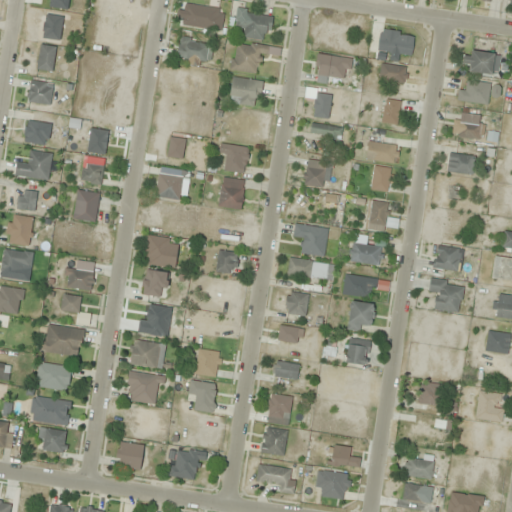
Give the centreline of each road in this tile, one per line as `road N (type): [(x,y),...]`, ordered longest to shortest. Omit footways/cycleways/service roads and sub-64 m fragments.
road 1 (residential): [(223,505),(300,0)]
road 2 (residential): [(441,17),(367,511)]
road 3 (residential): [(86,483),(160,0)]
road 4 (residential): [(266,511),(0,469)]
road 5 (residential): [(332,0),(511,27)]
